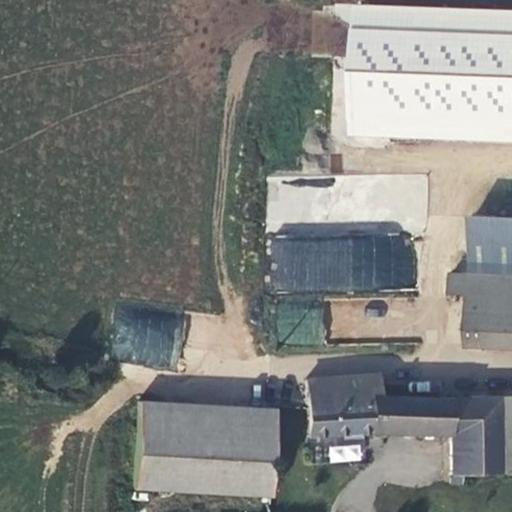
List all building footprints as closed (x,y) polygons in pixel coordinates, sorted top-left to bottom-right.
[(343,138),(511,142),(511,9),(334,5),(334,22),(346,22),(343,138)] [(269,235),(268,290),(412,293),(413,238),(269,235)] [(511,295),(468,294),(467,314),(486,314),(484,368),(511,368),(511,295)] [(114,304),(109,361),(178,367),(183,310),(114,304)] [(321,399),(323,424),(323,455),(386,451),(464,453),(464,417),(395,415),(393,394),(321,399)] [(511,416),(464,417),(464,453),(465,453),(466,493),(511,492),(511,416)] [(285,511),(289,440),(153,433),(149,508),(228,511),(285,511)]
